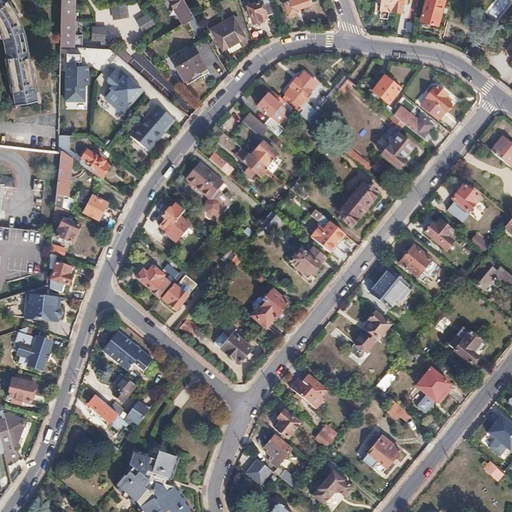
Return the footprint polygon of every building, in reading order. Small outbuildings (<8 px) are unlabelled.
[(0,0),(0,30),(1,32),(4,41),(6,51),(7,59),(15,104),(36,100),(28,51),(26,42),(24,34),(21,24),(17,16),(12,8),(6,0),(0,0)] [(61,0),(60,46),(82,48),(83,36),(76,36),(76,23),(72,23),(72,0),(61,0)] [(183,0),(170,0),(184,22),(193,16),(183,0)] [(289,0),(290,1),(285,3),(289,15),(298,12),(297,10),(311,4),(309,0),(289,0)] [(381,0),(380,10),(391,11),(392,0),(381,0)] [(392,0),(391,11),(402,12),(403,1),(407,1),(407,0),(392,0)] [(426,0),(421,20),(422,20),(437,24),(443,0),(426,0)] [(261,1),(248,5),(253,22),(262,20),(261,17),(274,12),(271,1),(263,4),(261,1)] [(139,31),(153,24),(148,13),(134,20),(139,31)] [(233,18),(211,30),(216,38),(218,37),(225,49),(244,39),(233,18)] [(422,20),(420,28),(435,32),(437,24),(422,20)] [(474,41),(464,54),(472,59),(482,47),(474,41)] [(182,64),(175,68),(184,82),(205,69),(193,48),(179,57),(182,64)] [(122,52),(118,57),(124,62),(128,57),(122,52)] [(63,60),(63,102),(85,103),(88,65),(72,65),(72,60),(63,60)] [(121,116),(141,92),(110,63),(94,80),(107,91),(101,99),(121,116)] [(357,71),(348,80),(353,84),(361,74),(357,71)] [(287,96),(283,100),(294,109),(311,123),(316,117),(319,114),(306,103),(309,99),(306,97),(317,83),(305,73),(299,80),(296,78),(291,85),(292,86),(285,94),(287,96)] [(385,77),(374,92),(389,104),(401,89),(385,77)] [(433,98),(425,108),(438,119),(446,109),(447,110),(454,102),(446,95),(449,91),(441,85),(432,97),(433,98)] [(273,92),(260,109),(272,118),(277,112),(284,117),(289,111),(291,113),(294,109),(283,100),(273,92)] [(174,121),(154,103),(126,135),(146,153),(174,121)] [(402,107),(394,116),(395,117),(403,123),(423,139),(429,132),(427,131),(432,125),(422,117),(419,121),(402,107)] [(250,113),(243,121),(261,137),(268,129),(250,113)] [(316,117),(311,123),(317,128),(322,132),(327,125),(316,117)] [(395,117),(392,120),(401,127),(403,123),(395,117)] [(274,123),(269,129),(280,138),(285,132),(274,123)] [(317,128),(313,133),(327,145),(331,140),(322,132),(317,128)] [(429,132),(423,139),(432,145),(437,139),(429,132)] [(388,147),(381,155),(398,170),(400,169),(401,169),(403,169),(405,165),(405,163),(404,163),(406,161),(403,159),(413,147),(398,136),(388,148),(388,147)] [(511,145),(503,138),(492,152),(511,168),(511,166),(511,145)] [(327,145),(326,146),(340,157),(345,152),(331,140),(327,145)] [(253,150),(249,154),(268,170),(272,173),(276,167),(270,162),(275,156),(261,144),(255,151),(253,150)] [(349,147),(345,152),(369,171),(373,167),(349,147)] [(72,152),(68,157),(71,159),(100,178),(109,164),(100,158),(100,159),(86,150),(80,159),(77,157),(78,156),(72,152)] [(61,152),(56,206),(63,209),(69,212),(74,201),(68,198),(67,201),(62,198),(63,190),(68,190),(71,159),(68,157),(67,157),(61,152)] [(211,152),(206,158),(217,167),(222,160),(211,152)] [(249,154),(242,162),(261,178),(268,170),(249,154)] [(313,161),(311,164),(321,173),(324,169),(313,161)] [(195,171),(186,181),(207,197),(215,187),(218,189),(223,183),(199,162),(193,169),(195,171)] [(193,169),(184,180),(186,181),(195,171),(193,169)] [(0,206),(3,186),(17,188),(15,178),(0,176),(0,206)] [(331,181),(323,190),(328,194),(336,185),(331,181)] [(362,183),(351,198),(365,210),(379,192),(371,185),(369,188),(362,183)] [(336,185),(328,194),(339,203),(346,194),(336,185)] [(45,191),(44,199),(51,200),(53,187),(45,186),(45,191)] [(463,186),(452,200),(468,213),(479,199),(463,186)] [(215,187),(207,197),(209,199),(218,189),(215,187)] [(93,196),(84,213),(98,220),(107,204),(93,196)] [(351,198),(338,213),(344,218),(342,220),(351,227),(365,210),(351,198)] [(272,199),(266,207),(272,212),(277,205),(278,204),(272,199)] [(166,220),(160,227),(166,232),(165,234),(175,243),(191,224),(181,216),(185,211),(176,204),(171,210),(170,208),(162,217),(166,220)] [(277,205),(272,212),(286,224),(291,218),(277,205)] [(56,206),(54,216),(59,218),(63,209),(56,206)] [(266,207),(255,220),(261,225),(272,212),(266,207)] [(320,227),(311,238),(330,254),(336,246),(334,244),(337,241),(339,242),(346,235),(315,209),(311,215),(325,227),(323,229),(320,227)] [(272,212),(261,225),(270,232),(276,225),(281,230),(286,224),(272,212)] [(63,218),(56,236),(72,244),(80,226),(63,218)] [(431,224),(425,232),(447,251),(453,243),(447,237),(452,231),(440,221),(435,227),(431,224)] [(476,235),(470,242),(484,253),(490,246),(476,235)] [(51,244),(51,253),(64,257),(66,249),(51,244)] [(414,246),(400,263),(417,277),(432,260),(414,246)] [(301,250),(290,262),(303,272),(302,274),(302,276),(305,279),(309,278),(320,264),(319,264),(325,256),(314,247),(310,252),(307,250),(305,253),(301,250)] [(230,249),(222,259),(228,265),(237,255),(230,249)] [(451,258),(446,265),(463,279),(469,272),(451,258)] [(485,262),(471,280),(483,290),(494,276),(505,284),(506,283),(511,287),(511,276),(501,268),(498,272),(485,262)] [(50,280),(50,289),(62,293),(64,284),(68,285),(71,276),(68,275),(70,268),(56,263),(50,280)] [(143,270),(137,278),(150,289),(149,291),(158,298),(160,296),(170,284),(165,279),(162,277),(164,275),(153,266),(147,273),(143,270)] [(170,284),(160,296),(176,310),(197,284),(186,275),(187,273),(182,269),(178,274),(170,284)] [(173,270),(165,279),(170,284),(178,274),(173,270)] [(389,270),(370,293),(389,309),(397,300),(395,298),(407,284),(389,270)] [(27,293),(27,295),(46,297),(47,287),(27,293)] [(255,310),(250,316),(265,328),(273,319),(274,320),(288,304),(272,290),(263,300),(265,302),(260,308),(258,306),(255,310)] [(27,295),(25,318),(57,321),(57,318),(61,316),(62,312),(58,310),(59,298),(46,297),(27,295)] [(259,299),(253,306),(253,309),(255,310),(258,306),(260,308),(265,302),(263,300),(262,299),(259,299)] [(371,323),(366,330),(378,340),(390,326),(374,313),(373,314),(372,315),(368,318),(369,320),(368,321),(371,323)] [(435,328),(442,333),(451,322),(444,316),(435,328)] [(188,320),(182,328),(192,337),(198,329),(188,320)] [(463,327),(449,344),(455,349),(454,351),(471,364),(478,356),(473,352),(481,342),(463,327)] [(19,330),(16,343),(20,344),(17,354),(21,356),(19,362),(41,369),(50,343),(37,339),(39,332),(27,328),(19,330)] [(118,333),(109,344),(116,349),(109,357),(129,373),(135,364),(145,372),(153,362),(118,333)] [(233,335),(221,349),(238,364),(250,349),(233,335)] [(109,344),(103,351),(109,357),(116,349),(109,344)] [(387,346),(381,353),(393,363),(398,356),(387,346)] [(431,369),(417,386),(436,402),(450,385),(431,369)] [(298,380),(291,389),(317,411),(325,401),(321,398),(327,391),(308,375),(302,383),(298,380)] [(383,391),(391,379),(384,375),(376,387),(383,391)] [(116,390),(113,395),(122,402),(135,386),(123,376),(114,388),(116,390)] [(12,379),(7,398),(29,404),(34,384),(12,379)] [(450,385),(436,402),(440,402),(451,389),(450,385)] [(96,396),(88,405),(110,423),(117,415),(117,414),(110,408),(96,396)] [(129,413),(127,416),(138,426),(149,412),(137,402),(129,413)] [(114,403),(110,408),(117,414),(117,415),(124,420),(127,416),(129,413),(123,408),(122,409),(114,403)] [(385,417),(404,426),(411,413),(392,404),(385,417)] [(281,421),(276,428),(288,438),(300,424),(284,411),(278,418),(281,421)] [(492,441),(489,445),(500,454),(505,449),(509,452),(511,448),(511,425),(500,415),(484,434),(492,441)] [(109,425),(118,432),(126,423),(117,416),(109,425)] [(8,417),(0,418),(0,435),(5,457),(5,458),(15,451),(25,421),(8,417)] [(326,425),(321,431),(322,432),(333,440),(336,437),(338,434),(326,425)] [(322,432),(317,439),(327,448),(333,440),(322,432)] [(275,435),(264,448),(267,450),(265,452),(272,458),(270,462),(277,467),(292,449),(275,435)] [(372,449),(364,459),(374,468),(379,462),(387,468),(401,452),(382,436),(379,441),(374,437),(368,445),(372,449)] [(487,445),(480,453),(493,463),(499,455),(487,445)] [(125,475),(116,486),(135,504),(138,501),(141,505),(139,507),(141,511),(139,511),(193,511),(176,485),(174,486),(166,483),(168,477),(172,478),(180,458),(160,451),(158,455),(154,453),(153,455),(137,450),(132,463),(135,466),(127,476),(125,475)] [(258,460),(247,474),(260,485),(271,471),(258,460)] [(333,472),(313,496),(323,505),(329,499),(334,493),(338,492),(344,497),(348,497),(352,491),(352,487),(333,472)] [(287,474),(282,480),(293,489),(298,483),(287,474)] [(289,511),(278,503),(270,511),(289,511)]
